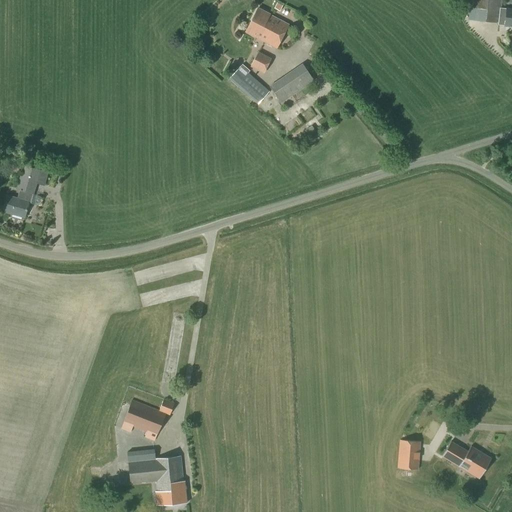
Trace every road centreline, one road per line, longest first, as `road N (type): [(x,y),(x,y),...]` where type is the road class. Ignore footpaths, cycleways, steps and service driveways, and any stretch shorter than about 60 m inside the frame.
road 1 (unclassified): [(0,243),(46,255),(113,256),(441,156)]
road 2 (unknown): [(405,167),(315,61),(301,53),(282,59)]
